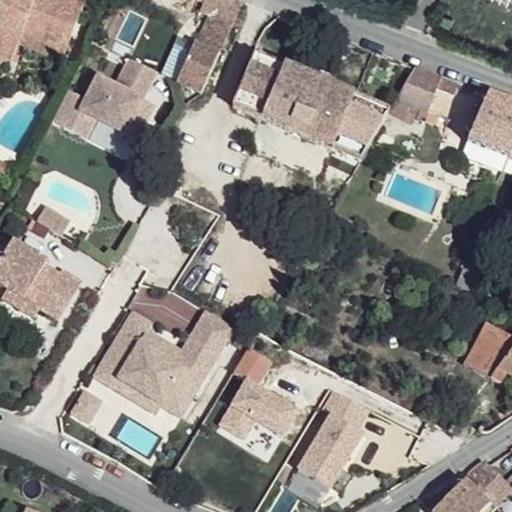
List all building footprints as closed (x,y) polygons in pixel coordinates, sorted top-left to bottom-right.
[(32,35),(69,49),(83,13),(50,0),(36,0),(32,9),(9,0),(3,0),(0,8),(0,55),(13,60),(22,40),(32,35)] [(243,5),(228,0),(191,0),(191,1),(203,6),(236,19),(243,5)] [(236,19),(203,6),(200,14),(232,28),(236,19)] [(64,57),(69,49),(32,35),(22,40),(64,57)] [(203,98),(222,55),(197,44),(179,87),(203,98)] [(0,60),(11,65),(13,60),(0,55),(0,60)] [(361,165),(389,115),(256,60),(234,110),(361,165)] [(159,76),(132,64),(119,91),(101,83),(90,106),(83,103),(69,135),(92,145),(100,125),(130,139),(139,121),(151,127),(159,109),(147,103),(159,76)] [(460,88),(415,71),(395,104),(429,117),(439,93),(455,99),(460,88)] [(476,95),(460,88),(455,99),(472,105),(476,95)] [(69,135),(83,103),(72,97),(57,130),(69,135)] [(511,158),(511,107),(491,99),(470,144),(511,161),(511,158)] [(61,238),(68,220),(42,211),(35,228),(61,238)] [(354,224),(335,213),(331,222),(350,233),(354,224)] [(15,241),(0,265),(0,282),(10,289),(27,299),(29,296),(44,305),(42,308),(62,320),(84,282),(64,271),(63,272),(60,277),(46,268),(49,263),(50,262),(15,241)] [(357,255),(335,244),(329,255),(351,267),(357,255)] [(63,272),(49,263),(46,268),(60,277),(63,272)] [(27,299),(10,289),(4,300),(37,317),(42,308),(44,305),(29,296),(27,299)] [(181,417),(234,330),(205,313),(179,356),(176,361),(142,340),(139,345),(122,334),(96,376),(113,387),(118,378),(140,391),(134,400),(158,414),(163,406),(181,417)] [(176,361),(179,356),(145,335),(150,326),(133,316),(122,334),(139,345),(142,340),(176,361)] [(511,390),(511,338),(487,326),(466,368),(511,390)] [(226,419),(249,434),(261,415),(287,432),(303,407),(263,381),(278,358),(255,343),(236,375),(248,383),(226,419)] [(118,378),(113,387),(134,400),(140,391),(118,378)] [(87,391),(76,409),(90,417),(101,399),(87,391)] [(360,434),(372,414),(337,395),(326,413),(334,418),(301,474),(332,493),(366,437),(360,434)] [(76,409),(71,416),(85,424),(90,417),(76,409)] [(511,487),(506,483),(485,463),(436,511),(484,511),(494,503),(498,507),(503,502),(501,499),(507,493),(510,494),(511,492),(511,487)]
